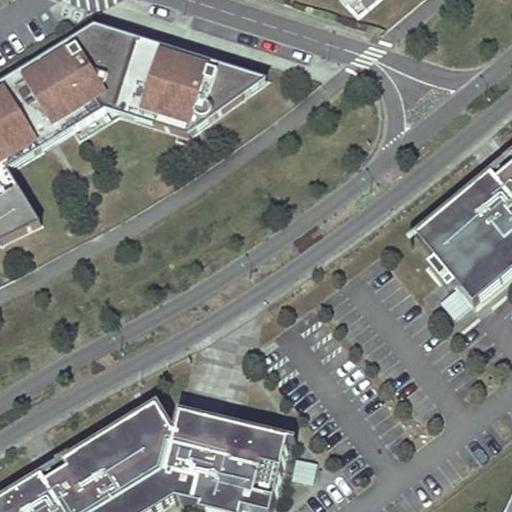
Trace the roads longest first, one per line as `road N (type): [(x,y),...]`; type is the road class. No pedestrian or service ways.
road 1 (secondary): [(0,442),(292,271),(511,97)]
road 2 (secondary): [(396,151),(262,252),(0,409)]
road 3 (residential): [(190,0),(392,70)]
